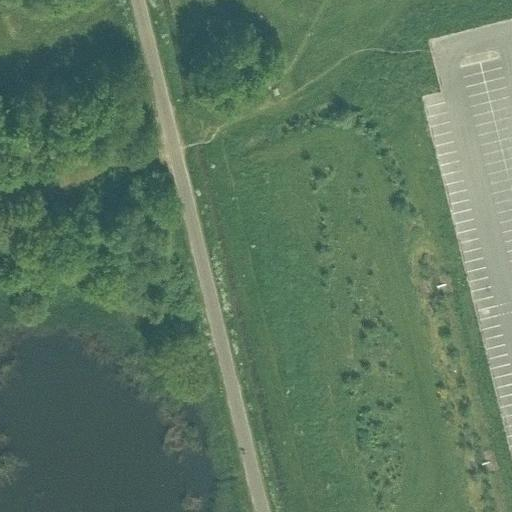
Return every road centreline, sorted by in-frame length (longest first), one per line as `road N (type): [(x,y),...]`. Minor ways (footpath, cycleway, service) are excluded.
road 1 (unclassified): [(262,511),(138,0)]
road 2 (track): [(173,146),(49,160),(0,175)]
